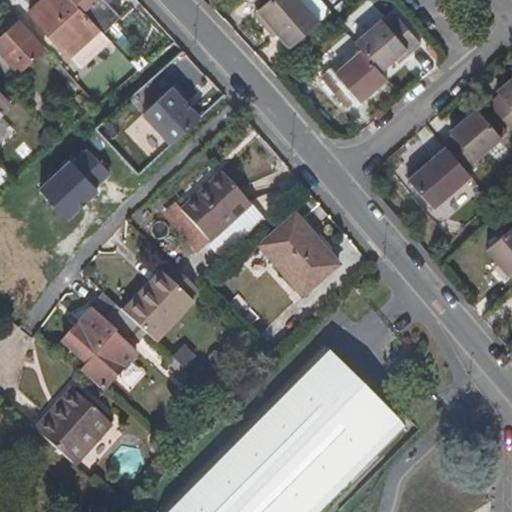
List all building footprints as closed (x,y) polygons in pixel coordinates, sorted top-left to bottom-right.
[(81,65),(110,39),(103,32),(72,0),(40,0),(30,11),(81,65)] [(72,0),(103,32),(118,17),(102,0),(72,0)] [(260,0),(252,7),(283,45),(318,16),(304,0),(260,0)] [(381,14),(353,38),(359,45),(379,68),(393,56),(397,60),(422,39),(396,9),(385,19),(381,14)] [(0,49),(20,72),(38,55),(44,50),(19,21),(0,38),(0,49)] [(359,98),(386,77),(379,68),(359,45),(333,67),(330,65),(319,74),(344,104),(355,94),(359,98)] [(80,116),(97,101),(47,47),(44,50),(38,55),(82,103),(75,110),(80,116)] [(141,90),(165,112),(186,88),(165,68),(141,90)] [(500,90),(487,99),(511,128),(511,69),(495,83),(500,90)] [(0,117),(13,106),(0,92),(0,117)] [(450,131),(440,140),(442,143),(465,169),(477,160),(474,156),(501,133),(474,102),(446,126),(450,131)] [(432,205),(468,173),(465,169),(442,143),(429,155),(426,150),(402,170),(432,205)] [(84,144),(33,190),(61,221),(112,175),(84,144)] [(223,169),(186,202),(214,233),(251,201),(223,169)] [(290,217),(259,245),(301,293),(336,261),(321,243),(317,245),(290,217)] [(510,268),(511,270),(511,220),(482,245),(504,272),(510,268)] [(192,299),(198,292),(195,288),(172,266),(166,273),(162,271),(137,299),(142,303),(129,317),(147,333),(148,335),(155,341),(194,301),(192,299)] [(103,293),(93,304),(137,343),(147,333),(129,317),(124,312),(103,293)] [(142,303),(137,299),(124,312),(129,317),(142,303)] [(82,370),(101,385),(106,389),(137,356),(114,335),(116,333),(92,311),(64,342),(88,364),(82,370)] [(311,511),(400,421),(329,349),(169,511),(311,511)] [(166,364),(174,373),(182,366),(181,365),(173,357),(166,364)] [(118,380),(129,390),(143,376),(132,365),(118,380)] [(174,373),(173,374),(182,383),(191,374),(182,366),(174,373)] [(40,430),(77,464),(114,423),(78,391),(40,430)]
